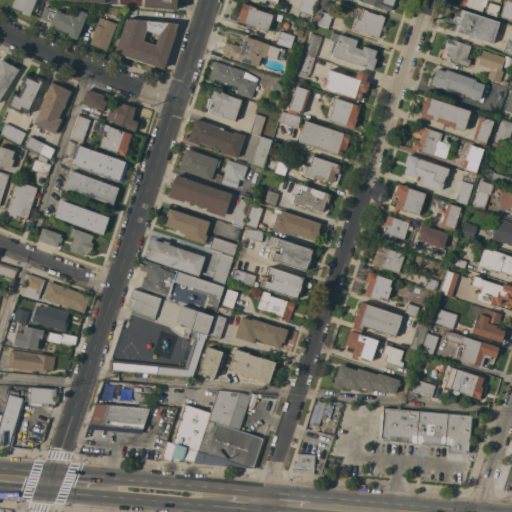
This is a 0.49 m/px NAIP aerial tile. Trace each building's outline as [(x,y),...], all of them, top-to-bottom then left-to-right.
[(21,13),(22,12),(11,7),(14,0),(35,0),(34,4),(35,5),(33,9),(37,10),(36,12),(31,10),(29,16),(21,13)] [(143,7),(143,0),(106,0),(106,3),(104,3),(104,4),(60,0),(179,0),(176,10),(175,10),(166,9),(143,7)] [(301,0),(316,0),(311,16),(298,11),(301,0)] [(393,0),(392,4),(390,12),(362,2),(362,0),(393,0)] [(457,4),(458,0),(490,0),(490,1),(487,0),(485,7),(483,7),(481,12),(457,4)] [(511,21),(499,17),(505,1),(504,0),(511,0),(511,21)] [(489,2),(500,6),(496,16),(486,12),(489,2)] [(245,4),(244,4),(255,8),(255,9),(272,15),(273,12),(282,16),(280,22),(271,19),(271,20),(273,20),(271,24),(270,23),(267,32),(237,22),(239,17),(237,16),(238,13),(239,13),(242,3),(245,4)] [(76,40),(67,36),(68,34),(53,28),(54,25),(39,18),(45,6),(55,11),(56,9),(60,11),(60,12),(67,15),(69,12),(75,15),(77,10),(87,14),(76,40)] [(499,22),(491,44),(449,30),(454,15),(453,14),(455,10),(456,10),(456,8),(499,22)] [(378,37),(353,29),(356,19),(359,20),(362,9),(367,11),(378,15),(379,14),(383,16),(383,17),(385,17),(378,37)] [(321,12),(332,15),(328,28),(317,24),(321,12)] [(99,17),(116,24),(106,51),(89,44),(92,37),(91,36),(92,31),(94,32),(99,17)] [(114,53),(126,19),(178,23),(174,31),(176,32),(164,69),(114,53)] [(507,53),(505,53),(502,53),(502,51),(503,48),(511,25),(511,55),(511,56),(507,55),(507,53)] [(275,43),(279,31),(294,36),(290,48),(275,43)] [(315,57),(304,53),(310,33),(321,37),(315,57)] [(356,40),(354,47),(361,49),(362,46),(375,50),(373,58),(375,59),(372,70),(363,67),(363,66),(330,56),(333,48),(334,48),(337,41),(336,41),(338,34),(356,40)] [(241,47),(244,37),(284,50),(281,61),(268,57),(264,58),(260,56),(257,67),(222,55),(226,42),(241,47)] [(471,46),(466,59),(470,60),(468,66),(441,57),(447,38),(471,46)] [(504,57),(500,70),(503,71),(499,83),(487,79),(490,68),(477,64),(479,58),(477,58),(478,55),(480,56),(482,50),(504,57)] [(309,74),(307,74),(306,79),(296,76),(304,54),(314,57),(309,74)] [(0,98),(0,61),(1,60),(10,66),(11,65),(18,70),(0,98)] [(214,61),(245,71),(244,72),(258,79),(255,85),(258,86),(257,91),(254,90),(251,99),(235,93),(236,93),(235,93),(236,90),(237,90),(238,87),(227,83),(226,84),(224,83),(224,82),(209,77),(212,69),(211,69),(211,66),(212,66),(214,61)] [(475,80),(475,81),(484,85),(478,101),(464,96),(464,94),(446,88),(445,90),(430,85),(435,68),(445,72),(445,70),(475,80)] [(354,78),(357,71),(367,74),(365,81),(369,83),(366,90),(365,91),(365,92),(363,93),(361,92),(361,93),(361,94),(360,98),(359,99),(358,100),(348,97),(348,98),(341,96),(341,94),(334,92),(333,93),(329,91),(328,90),(324,88),(325,85),(322,84),(324,79),(325,80),(329,70),(354,78)] [(29,114),(23,111),(22,113),(21,113),(20,113),(6,107),(13,92),(18,94),(22,86),(20,85),(25,76),(24,75),(24,74),(25,74),(26,74),(27,75),(36,80),(38,77),(45,80),(29,114)] [(290,82),(285,99),(273,95),(279,78),(290,82)] [(33,124),(39,110),(38,110),(51,82),(71,91),(60,114),(63,116),(54,134),(33,124)] [(296,86),(307,90),(307,91),(309,92),(301,114),(296,112),(295,115),(287,112),(296,86)] [(103,95),(101,99),(105,101),(102,111),(86,105),(84,112),(78,110),(85,89),(103,95)] [(511,112),(511,90),(508,89),(503,111),(511,112)] [(214,90),(228,95),(241,100),(234,122),(209,113),(213,104),(207,102),(209,98),(211,99),(214,90)] [(463,131),(453,128),(449,127),(449,126),(419,116),(422,110),(420,109),(422,102),(424,102),(427,96),(430,97),(430,98),(470,111),(463,131)] [(335,98),(357,105),(359,106),(357,112),(358,112),(356,118),(353,129),(345,126),(328,120),(335,98)] [(135,108),(133,113),(134,113),(131,120),(137,122),(136,124),(137,126),(136,128),(135,129),(134,131),(125,128),(125,127),(108,122),(108,124),(105,123),(106,121),(105,121),(108,110),(112,112),(115,104),(121,106),(122,103),(135,108)] [(87,116),(89,111),(101,115),(99,120),(87,116)] [(278,122),(282,111),(301,118),(298,128),(278,122)] [(254,113),(265,117),(259,136),(248,132),(254,113)] [(78,116),(90,120),(82,143),(70,139),(78,116)] [(479,117),(493,121),(488,136),(484,146),(479,144),(480,142),(472,139),(479,117)] [(244,136),(237,158),(220,152),(221,150),(199,143),(198,145),(187,141),(194,119),(219,127),(223,128),(223,130),(233,134),(233,132),(244,136)] [(350,135),(344,152),(342,151),(340,156),(298,142),(301,132),(299,132),(301,127),(303,128),(305,120),(350,135)] [(511,130),(507,145),(494,141),(500,120),(511,123),(511,130)] [(25,133),(20,145),(0,135),(0,133),(5,123),(25,133)] [(124,156),(99,147),(103,136),(105,137),(107,131),(105,130),(105,131),(102,130),(104,124),(107,125),(133,135),(132,137),(130,137),(127,147),(128,147),(124,156)] [(411,148),(414,139),(418,141),(421,133),(417,132),(419,126),(442,133),(439,141),(450,144),(445,159),(411,148)] [(54,149),(49,160),(24,147),(29,136),(54,149)] [(262,169),(250,165),(260,136),(271,140),(262,169)] [(127,164),(120,183),(69,164),(71,158),(72,159),(77,145),(125,162),(124,163),(127,164)] [(475,175),(470,173),(471,171),(461,168),(464,160),(469,145),(483,149),(475,175)] [(0,166),(0,146),(14,151),(12,159),(13,160),(10,170),(0,166)] [(219,160),(215,173),(223,176),(225,171),(223,171),(227,160),(247,166),(242,180),(239,179),(236,188),(221,183),(221,184),(178,169),(184,149),(185,149),(186,147),(189,148),(188,150),(219,160)] [(449,169),(446,177),(445,176),(442,183),(443,184),(441,191),(422,185),(425,178),(418,176),(416,179),(403,174),(406,167),(403,166),(407,155),(449,169)] [(301,174),(304,165),(308,167),(310,162),(308,161),(310,157),(311,158),(312,156),(337,165),(338,164),(340,165),(339,167),(341,167),(339,172),(338,172),(337,173),(340,174),(336,184),(331,183),(330,182),(329,183),(327,183),(327,182),(325,181),(324,182),(322,181),(322,180),(321,180),(321,181),(313,178),(313,179),(308,177),(308,176),(307,177),(303,176),(304,175),(301,174)] [(30,170),(34,159),(51,164),(47,175),(30,170)] [(284,176),(273,173),(277,161),(288,164),(284,176)] [(494,171),(494,173),(511,179),(511,187),(482,177),(485,168),(494,171)] [(118,188),(112,205),(64,188),(70,170),(118,188)] [(0,172),(8,175),(0,200),(0,172)] [(224,217),(205,211),(206,208),(183,200),(183,202),(168,197),(175,175),(231,194),(224,217)] [(478,176),(482,178),(481,181),(493,185),(490,195),(489,195),(484,210),(469,205),(478,176)] [(15,181),(37,188),(26,220),(20,217),(19,221),(4,216),(15,181)] [(462,181),(473,184),(466,205),(455,201),(462,181)] [(394,194),(395,192),(394,191),(396,185),(397,185),(397,183),(408,187),(407,188),(425,193),(418,215),(406,212),(396,209),(395,213),(393,213),(395,208),(394,208),(398,195),(394,194)] [(330,195),(326,208),(323,207),(321,212),(311,209),(310,210),(303,208),(303,206),(292,202),(294,194),(299,196),(302,185),(330,195)] [(504,187),(511,189),(511,214),(510,214),(509,213),(510,210),(511,211),(511,210),(508,208),(507,210),(499,208),(500,202),(498,197),(503,194),(501,193),(502,190),(503,191),(504,187)] [(275,206),(264,202),(267,190),(278,194),(275,206)] [(240,199),(250,202),(242,228),(231,224),(240,199)] [(54,217),(60,200),(109,218),(102,235),(54,217)] [(440,224),(441,221),(440,220),(442,216),(443,216),(445,208),(444,208),(445,205),(446,205),(447,203),(460,208),(459,212),(461,213),(459,217),(457,216),(455,224),(456,224),(455,227),(454,227),(453,229),(454,229),(453,231),(445,228),(445,226),(440,224)] [(251,205),(262,208),(256,228),(245,225),(251,205)] [(209,222),(205,235),(207,236),(204,244),(185,238),(185,237),(183,237),(184,234),(179,233),(179,231),(163,225),(168,208),(209,222)] [(320,224),(318,231),(319,232),(318,234),(317,236),(316,237),(315,238),(315,240),(288,232),(287,235),(271,230),(277,213),(280,214),(281,211),(320,224)] [(421,225),(447,233),(442,249),(431,245),(431,244),(417,240),(419,233),(407,229),(403,240),(391,236),(390,238),(382,235),(385,228),(382,227),(384,223),(385,223),(387,216),(405,221),(405,219),(410,220),(410,219),(421,223),(421,225)] [(511,246),(491,239),(496,222),(494,222),(496,217),(511,222),(511,246)] [(476,227),(472,239),(459,235),(464,222),(476,227)] [(245,237),(248,227),(264,232),(260,243),(245,237)] [(61,235),(60,238),(62,238),(60,243),(58,242),(56,247),(37,241),(42,228),(61,235)] [(93,236),(90,242),(93,243),(89,253),(87,252),(87,255),(83,254),(82,256),(69,251),(71,245),(70,245),(71,242),(72,242),(74,238),(69,236),(72,228),(93,236)] [(271,260),(274,252),(279,254),(282,248),(266,243),(269,235),(313,250),(311,257),(312,257),(310,262),(309,262),(306,271),(271,260)] [(236,245),(233,257),(208,249),(212,237),(236,245)] [(146,259),(153,240),(162,243),(163,241),(169,243),(168,245),(204,257),(198,276),(146,259)] [(378,246),(402,254),(403,258),(398,273),(371,265),(378,246)] [(486,268),(486,267),(478,265),(483,249),(491,252),(492,250),(505,254),(505,255),(511,257),(511,277),(511,276),(486,268)] [(205,281),(209,270),(215,272),(220,254),(232,258),(223,287),(205,281)] [(466,261),(464,269),(452,265),(454,258),(466,261)] [(216,308),(211,306),(211,305),(207,303),(209,295),(191,289),(192,288),(173,282),(171,287),(169,295),(167,295),(167,296),(140,287),(143,277),(146,278),(147,278),(145,277),(146,272),(139,270),(142,260),(160,266),(159,269),(175,274),(176,272),(205,281),(223,287),(216,308)] [(0,276),(0,263),(17,269),(13,281),(0,276)] [(304,278),(301,285),(302,285),(300,293),(299,293),(297,299),(262,288),(264,280),(270,282),(272,276),(266,274),(269,267),(304,278)] [(255,276),(252,287),(231,279),(234,269),(255,276)] [(365,281),(368,271),(376,274),(376,275),(391,280),(389,287),(390,287),(387,299),(379,297),(378,299),(369,296),(369,297),(364,296),(364,293),(365,290),(366,289),(368,282),(365,281)] [(44,280),(38,297),(29,293),(31,290),(23,287),(28,274),(44,280)] [(456,299),(444,295),(451,275),(462,278),(456,299)] [(434,292),(424,288),(427,278),(438,281),(434,292)] [(502,286),(503,283),(511,286),(511,297),(510,296),(509,299),(508,299),(507,300),(506,300),(501,299),(499,305),(495,303),(494,306),(475,300),(477,292),(479,293),(481,288),(477,287),(480,279),(502,286)] [(49,282),(89,297),(83,313),(43,298),(49,282)] [(160,298),(153,320),(130,313),(131,310),(125,308),(132,289),(160,298)] [(232,309),(221,305),(226,289),(237,292),(232,309)] [(256,308),(262,291),(270,294),(269,295),(294,304),(294,305),(295,306),(294,310),(292,310),(288,321),(285,320),(285,321),(269,315),(270,313),(256,308)] [(362,326),(360,332),(351,329),(353,324),(352,322),(354,316),(356,315),(355,313),(356,311),(357,310),(360,302),(401,316),(394,337),(362,326)] [(419,307),(415,318),(403,314),(407,303),(419,307)] [(39,323),(40,320),(36,319),(39,308),(44,310),(45,306),(60,311),(59,314),(61,315),(59,320),(67,322),(64,331),(39,323)] [(190,331),(189,333),(186,332),(188,326),(175,322),(180,306),(213,316),(206,335),(195,332),(190,331)] [(432,323),(437,308),(457,315),(453,329),(432,323)] [(471,332),(475,319),(477,320),(479,314),(481,315),(483,308),(501,314),(497,326),(496,326),(495,328),(504,331),(501,342),(471,332)] [(28,318),(26,325),(15,321),(17,314),(28,318)] [(219,339),(208,336),(215,314),(226,318),(219,339)] [(278,327),(287,330),(283,343),(281,342),(279,349),(262,343),(262,341),(254,339),(253,343),(233,337),(240,317),(251,320),(252,319),(278,327)] [(417,323),(427,327),(419,351),(409,348),(417,323)] [(43,330),(41,338),(42,338),(39,350),(34,349),(13,345),(15,332),(16,332),(18,325),(43,330)] [(371,361),(358,357),(357,360),(350,358),(354,347),(344,344),(348,330),(358,334),(377,340),(371,361)] [(458,359),(458,356),(460,357),(463,346),(444,339),(447,331),(480,342),(480,341),(498,347),(495,358),(490,356),(489,359),(485,357),(483,357),(480,366),(458,359)] [(77,337),(75,345),(59,341),(59,344),(46,341),(48,332),(61,335),(61,333),(77,337)] [(205,339),(204,339),(191,378),(108,370),(109,359),(184,367),(193,339),(191,338),(194,336),(195,332),(206,335),(205,339)] [(432,356),(421,352),(427,333),(438,337),(432,356)] [(397,365),(384,361),(386,354),(382,353),(384,344),(402,350),(397,365)] [(212,380),(201,376),(202,374),(198,373),(201,363),(199,362),(202,353),(204,354),(207,347),(222,352),(212,380)] [(234,349),(248,354),(258,358),(259,357),(275,363),(274,363),(276,364),(274,371),(272,370),(270,376),(272,376),(269,383),(268,383),(268,384),(252,379),(252,378),(241,374),(227,370),(234,349)] [(52,371),(45,370),(45,372),(29,370),(29,371),(7,368),(9,350),(38,354),(54,357),(52,371)] [(339,365),(356,370),(357,368),(376,374),(377,373),(399,380),(398,383),(400,384),(399,386),(397,386),(394,394),(387,392),(386,394),(373,389),(373,392),(358,387),(357,391),(343,387),(342,388),(341,388),(340,390),(331,387),(339,365)] [(483,378),(480,387),(482,388),(480,393),(483,394),(481,400),(456,392),(459,385),(457,384),(461,371),(483,378)] [(435,384),(431,397),(412,390),(416,378),(435,384)] [(114,405),(117,386),(102,383),(99,403),(114,405)] [(123,400),(124,384),(150,385),(155,385),(154,390),(151,400),(150,400),(150,402),(123,400)] [(30,388),(55,390),(54,405),(52,405),(51,407),(43,406),(43,404),(29,403),(30,388)] [(209,413),(217,390),(238,392),(250,396),(238,430),(262,438),(253,469),(192,463),(209,413)] [(9,391),(14,392),(18,393),(17,397),(22,398),(7,447),(0,445),(0,418),(1,415),(9,391)] [(307,426),(316,399),(327,403),(318,430),(307,426)] [(88,429),(96,404),(138,407),(139,403),(148,404),(148,408),(149,409),(141,434),(88,429)] [(181,459),(178,460),(175,460),(173,460),(171,459),(170,461),(160,458),(166,441),(171,443),(184,404),(209,413),(192,463),(181,459)] [(382,408),(471,416),(470,418),(473,419),(472,428),(470,428),(468,452),(468,454),(447,453),(447,447),(382,441),(382,438),(380,438),(382,408)] [(314,455),(313,474),(290,472),(293,461),(296,462),(296,453),(314,455)]
